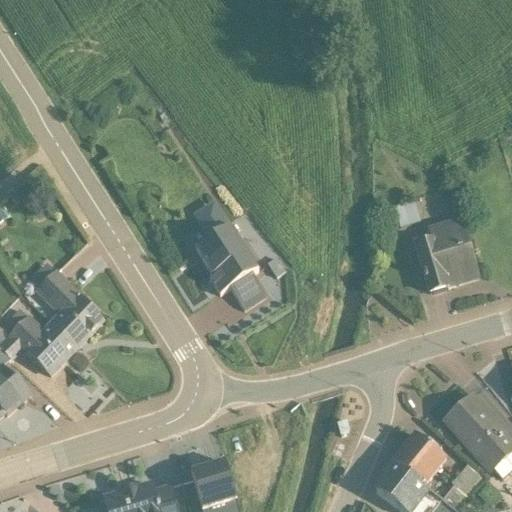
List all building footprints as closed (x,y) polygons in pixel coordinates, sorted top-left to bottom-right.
[(393,211),(399,232),(419,226),(413,205),(393,211)] [(229,294),(243,316),(265,302),(251,280),(257,276),(221,220),(212,207),(193,221),(201,233),(209,245),(194,254),(211,281),(208,283),(219,300),(229,294)] [(461,222),(426,232),(429,245),(412,250),(429,298),(477,283),(461,222)] [(55,277),(53,280),(35,297),(57,319),(50,327),(77,352),(102,327),(78,304),(79,303),(55,277)] [(50,381),(77,352),(50,327),(43,334),(29,320),(27,321),(19,313),(0,332),(0,355),(12,366),(19,359),(24,362),(26,359),(50,381)] [(10,365),(0,355),(0,424),(5,420),(7,421),(31,400),(3,371),(10,365)] [(501,483),(511,473),(511,441),(473,398),(440,427),(488,480),(494,475),(501,483)] [(345,423),(336,426),(339,438),(348,436),(345,423)] [(414,440),(392,467),(423,491),(446,464),(414,440)] [(190,477),(200,511),(236,511),(224,467),(190,477)] [(450,511),(442,504),(423,491),(392,467),(379,483),(382,486),(375,496),(395,511),(450,511)] [(483,483),(467,469),(451,487),(454,489),(442,504),(450,511),(459,511),(467,503),(466,501),(483,483)] [(103,503),(105,511),(174,511),(169,492),(152,497),(150,489),(103,503)]
